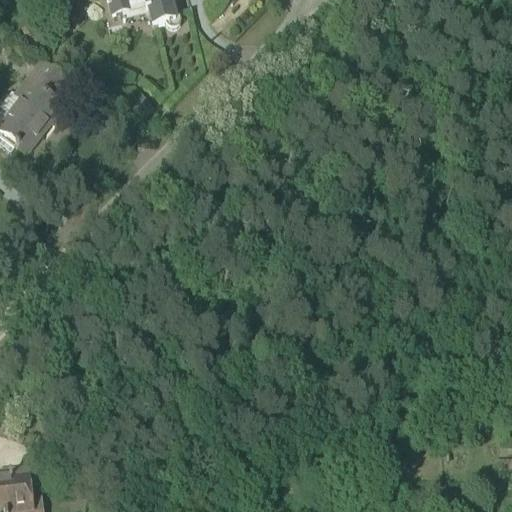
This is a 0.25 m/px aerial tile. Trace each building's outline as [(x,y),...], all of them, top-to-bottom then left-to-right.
[(106,0),(107,2),(106,2),(108,10),(109,10),(111,20),(132,15),(130,8),(146,5),(148,12),(144,13),(145,17),(149,16),(152,31),(165,28),(167,32),(172,34),(176,33),(180,29),(180,24),(174,2),(169,3),(168,0),(106,0)] [(0,152),(9,160),(17,150),(26,158),(41,139),(40,137),(49,126),(53,130),(65,115),(56,108),(72,88),(55,78),(40,68),(27,85),(15,99),(22,104),(0,131),(0,152)] [(142,100),(124,113),(138,122),(151,112),(142,100)] [(511,463),(493,463),(493,472),(511,471),(511,463)] [(1,485),(0,484),(0,511),(40,511),(39,505),(29,506),(28,493),(26,473),(0,476),(1,485)]
